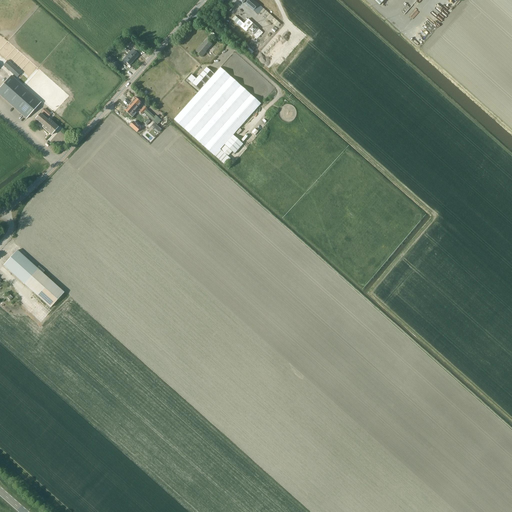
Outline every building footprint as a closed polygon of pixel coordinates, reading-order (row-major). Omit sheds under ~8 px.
[(241,0),(258,14),(263,8),(259,4),(253,0),(241,0)] [(263,14),(277,27),(280,23),(267,10),(263,14)] [(246,32),(247,30),(247,29),(253,23),(248,19),(244,24),(239,20),(236,23),(246,32)] [(253,35),(254,35),(258,30),(259,29),(253,23),(247,29),(247,30),(253,35)] [(206,52),(212,45),(207,40),(201,47),(200,47),(196,51),(202,56),(206,52)] [(125,46),(124,47),(136,58),(139,55),(135,51),(136,50),(134,48),(133,49),(130,51),(128,50),(129,49),(125,46)] [(136,58),(124,47),(120,52),(123,55),(126,52),(128,54),(126,56),(133,62),(136,58)] [(130,66),(133,62),(126,56),(123,59),(124,60),(123,61),(125,63),(126,62),(130,66)] [(3,65),(9,71),(17,78),(21,73),(7,60),(3,65)] [(188,80),(200,91),(174,120),(215,156),(225,145),(234,154),(243,144),(233,136),(261,104),(220,68),(214,75),(207,68),(206,68),(204,70),(196,79),(192,75),(188,80)] [(0,96),(26,120),(41,103),(11,76),(0,88),(0,96)] [(136,98),(130,105),(136,110),(142,104),(136,98)] [(136,110),(130,105),(124,111),(132,118),(137,113),(135,112),(136,110)] [(152,120),(155,117),(146,109),(146,110),(143,108),(139,112),(142,115),(144,112),(152,120)] [(42,128),(49,134),(51,136),(58,128),(48,119),(47,120),(40,114),(35,119),(43,127),(42,128)] [(141,128),(134,122),(130,126),(137,133),(141,128)] [(161,129),(157,125),(155,123),(152,126),(154,128),(159,132),(161,129)] [(223,164),(229,158),(221,151),(215,157),(223,164)] [(37,269),(33,273),(13,255),(0,269),(20,287),(23,284),(50,308),(64,293),(37,269)]
